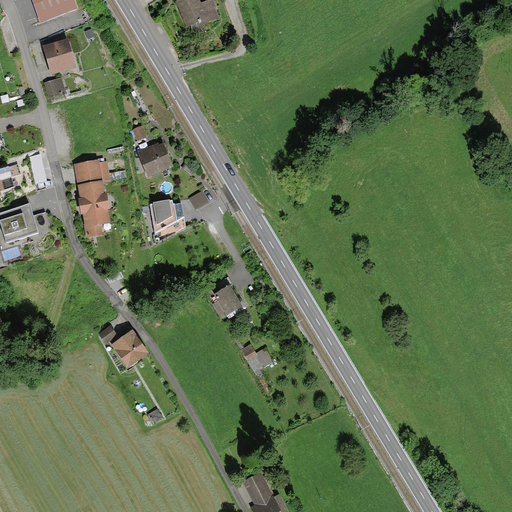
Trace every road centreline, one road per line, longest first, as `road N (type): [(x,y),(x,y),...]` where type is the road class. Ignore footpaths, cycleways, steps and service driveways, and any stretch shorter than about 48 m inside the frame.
road 1 (primary): [(431,511),(124,0)]
road 2 (residential): [(245,511),(163,360),(77,249),(6,0)]
